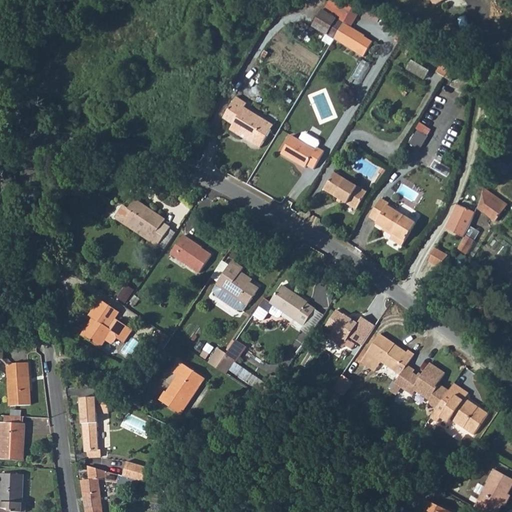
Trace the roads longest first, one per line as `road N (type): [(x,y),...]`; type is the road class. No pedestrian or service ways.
road 1 (residential): [(28,128),(192,170),(272,210),(511,379)]
road 2 (residential): [(71,511),(19,158),(28,128)]
road 3 (unknown): [(398,294),(462,169),(487,63),(480,0)]
